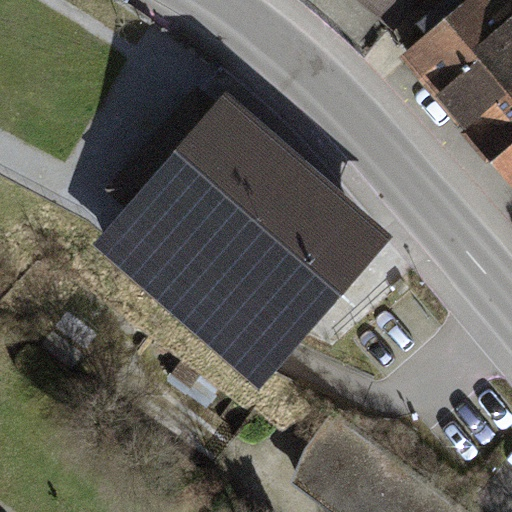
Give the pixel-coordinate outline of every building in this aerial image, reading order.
[(416,0),(359,0),(393,28),(416,0)] [(464,0),(400,57),(462,128),(511,83),(511,5),(507,0),(464,0)] [(511,83),(462,128),(511,184),(511,83)] [(225,94),(92,247),(254,387),(387,235),(225,94)] [(461,511),(331,416),(307,447),(294,484),(331,511),(461,511)]
